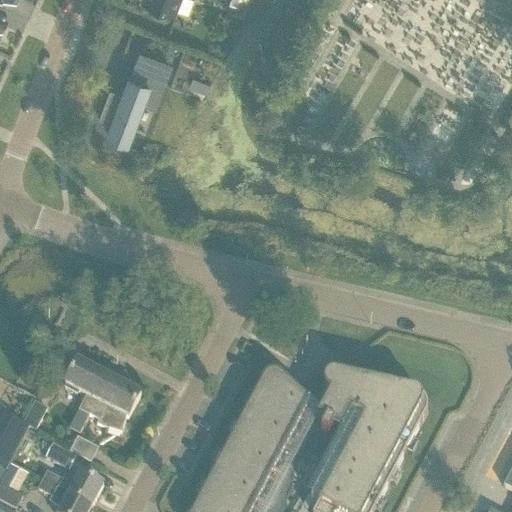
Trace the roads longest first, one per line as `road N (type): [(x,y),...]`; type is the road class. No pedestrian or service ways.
road 1 (residential): [(511,346),(243,282)]
road 2 (residential): [(243,282),(74,237),(0,207)]
road 3 (residential): [(139,511),(235,333),(243,282)]
road 4 (residential): [(0,195),(74,0)]
road 5 (residential): [(425,511),(511,346)]
